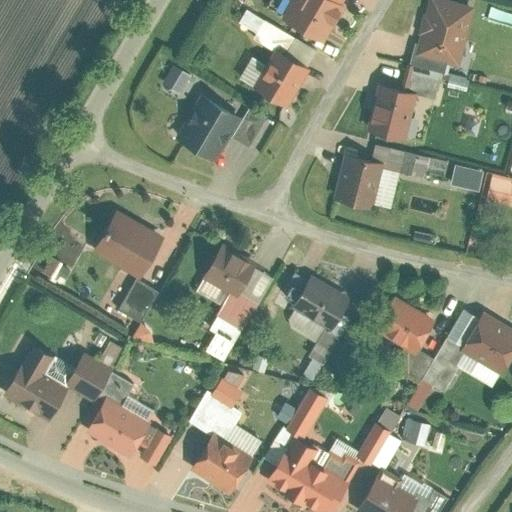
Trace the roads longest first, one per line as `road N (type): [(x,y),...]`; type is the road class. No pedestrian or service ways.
road 1 (residential): [(511,275),(248,206)]
road 2 (residential): [(375,0),(248,206)]
road 3 (residential): [(248,206),(55,133)]
road 4 (residential): [(0,455),(172,511)]
road 5 (unclassified): [(55,133),(137,0)]
